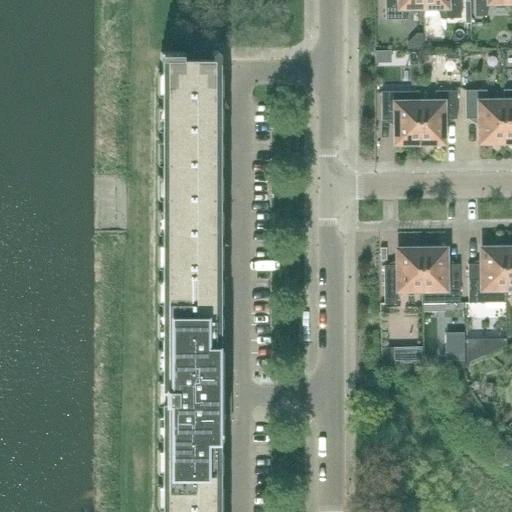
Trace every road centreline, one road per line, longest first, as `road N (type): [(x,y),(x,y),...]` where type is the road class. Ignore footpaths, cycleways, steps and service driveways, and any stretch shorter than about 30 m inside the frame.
road 1 (residential): [(240,386),(241,64),(326,62)]
road 2 (unclassified): [(327,386),(326,185)]
road 3 (residential): [(511,183),(326,185)]
road 4 (unclassified): [(328,511),(327,386)]
road 5 (residential): [(239,511),(240,386)]
road 6 (unclassified): [(326,185),(326,62)]
